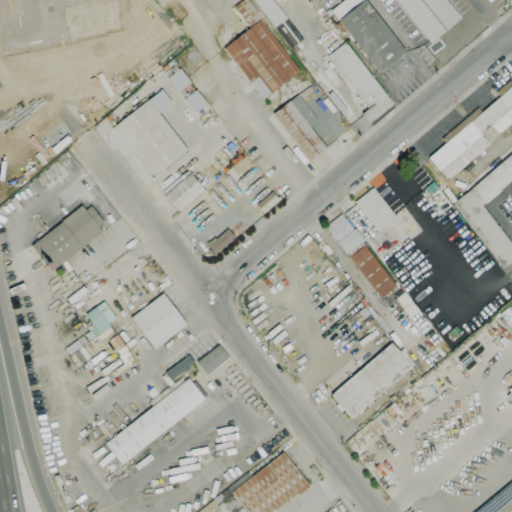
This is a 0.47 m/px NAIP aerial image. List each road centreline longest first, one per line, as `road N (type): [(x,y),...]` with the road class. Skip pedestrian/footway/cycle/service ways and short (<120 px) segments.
road 1 (residential): [(376,511),(65,114)]
road 2 (residential): [(207,295),(511,35)]
road 3 (motorway): [(51,511),(0,320)]
